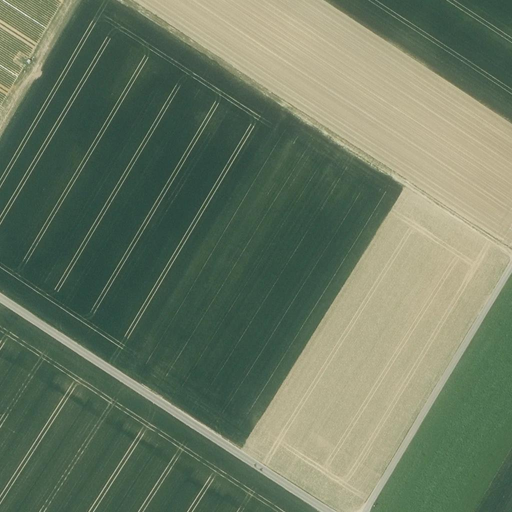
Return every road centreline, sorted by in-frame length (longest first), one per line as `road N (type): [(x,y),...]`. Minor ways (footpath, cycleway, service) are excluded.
road 1 (track): [(511,254),(124,0)]
road 2 (unclassified): [(0,297),(328,511)]
road 3 (track): [(511,264),(364,511)]
road 4 (track): [(79,0),(0,135)]
